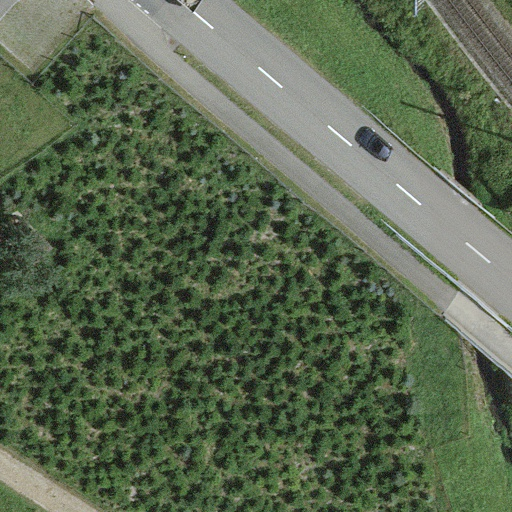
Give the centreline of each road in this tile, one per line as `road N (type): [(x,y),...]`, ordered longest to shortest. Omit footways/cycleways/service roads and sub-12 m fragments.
road 1 (track): [(72,511),(0,465),(2,0)]
road 2 (primary): [(180,0),(511,272)]
